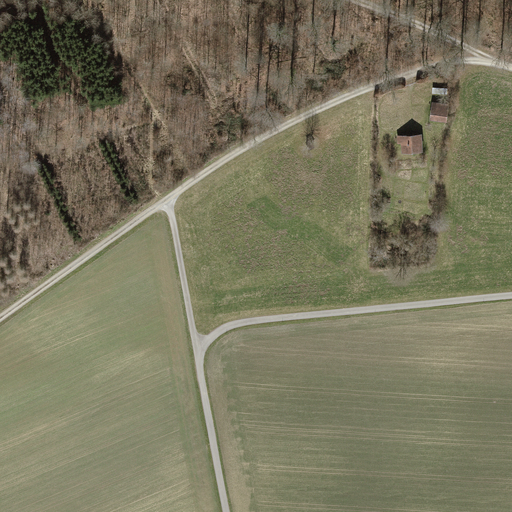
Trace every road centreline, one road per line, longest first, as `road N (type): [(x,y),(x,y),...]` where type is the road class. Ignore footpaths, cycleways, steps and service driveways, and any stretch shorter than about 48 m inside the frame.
road 1 (track): [(228,511),(169,198),(268,131),(337,99),(450,60),(492,62)]
road 2 (track): [(202,351),(253,324),(511,299)]
road 3 (track): [(0,319),(169,198)]
road 4 (track): [(492,62),(353,0)]
